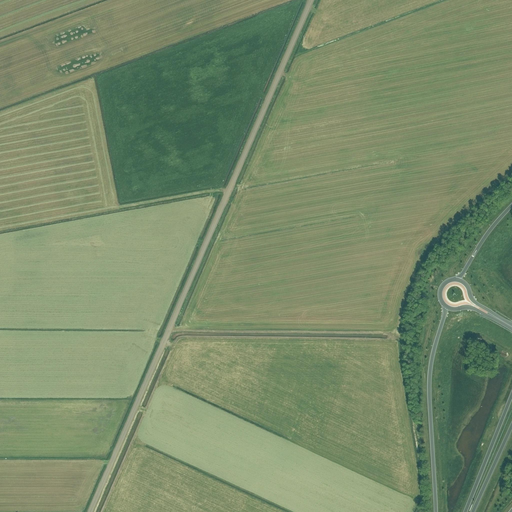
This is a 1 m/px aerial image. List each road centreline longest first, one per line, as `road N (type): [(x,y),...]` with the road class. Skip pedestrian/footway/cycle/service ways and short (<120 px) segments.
road 1 (unclassified): [(89,511),(310,0)]
road 2 (trunk): [(444,306),(428,379),(435,511)]
road 3 (trunk): [(511,393),(464,511)]
